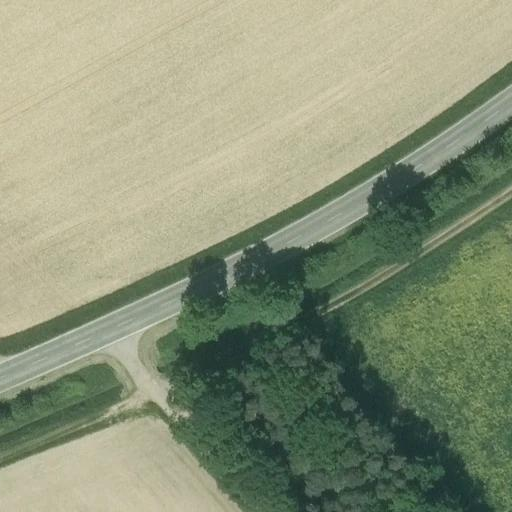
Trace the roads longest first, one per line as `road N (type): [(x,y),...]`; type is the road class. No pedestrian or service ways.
road 1 (track): [(0,459),(334,305),(511,192)]
road 2 (secondary): [(102,332),(320,225),(511,102)]
road 3 (unclassified): [(102,332),(257,511)]
